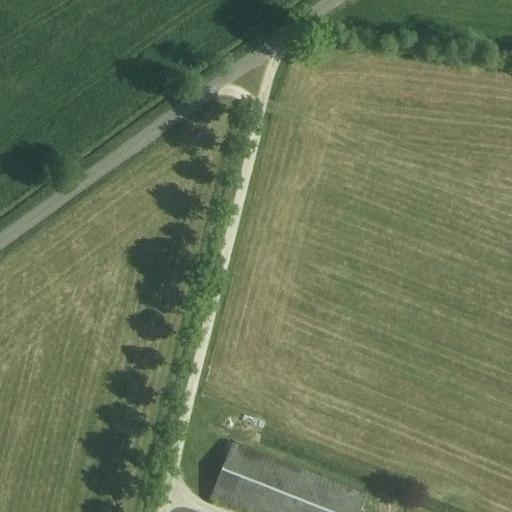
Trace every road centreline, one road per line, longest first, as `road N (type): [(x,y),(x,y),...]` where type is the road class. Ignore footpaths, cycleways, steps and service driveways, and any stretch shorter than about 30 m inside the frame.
road 1 (unclassified): [(276,43),(162,511)]
road 2 (unclassified): [(0,242),(276,43)]
